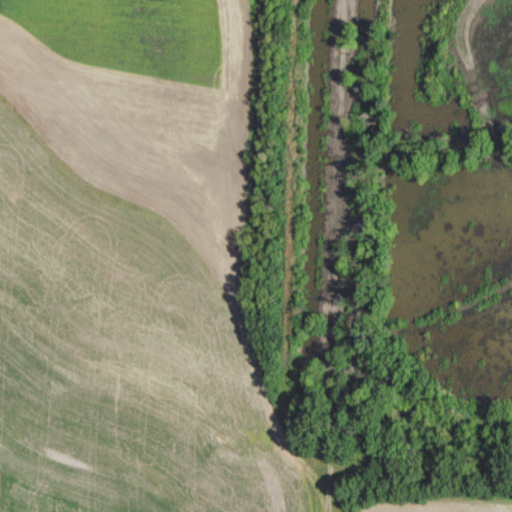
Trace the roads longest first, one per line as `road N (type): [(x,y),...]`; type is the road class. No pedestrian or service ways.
road 1 (residential): [(339,0),(326,511)]
road 2 (residential): [(477,0),(469,18),(477,100),(493,160),(511,169)]
